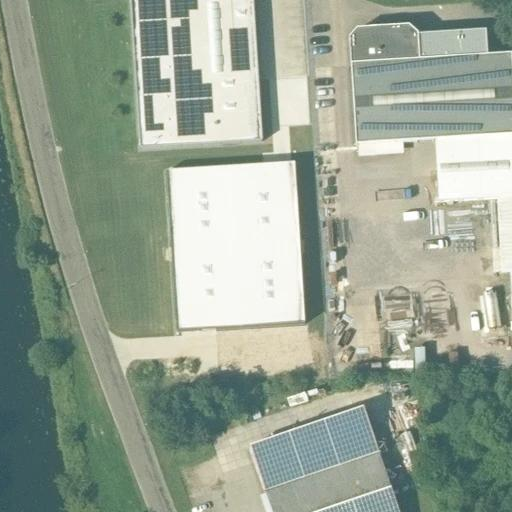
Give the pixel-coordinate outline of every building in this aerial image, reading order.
[(249,0),(131,0),(139,152),(257,146),(249,0)] [(350,39),(354,149),(436,143),(511,138),(511,59),(511,57),(420,63),(417,35),(409,30),(358,31),(350,39)] [(511,138),(436,143),(439,204),(497,201),(511,199),(511,138)] [(167,172),(177,333),(305,326),(296,165),(167,172)] [(511,199),(497,201),(502,274),(509,273),(511,298),(511,199)] [(402,511),(367,406),(248,446),(270,511),(402,511)]
